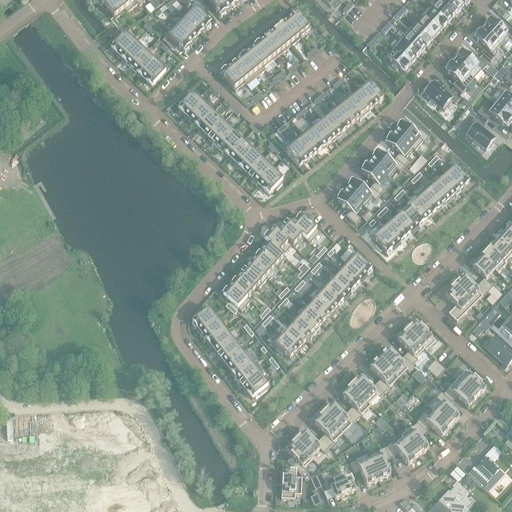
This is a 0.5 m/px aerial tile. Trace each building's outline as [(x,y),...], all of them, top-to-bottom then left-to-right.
[(126,13),(115,0),(101,0),(100,2),(115,21),(125,13),(126,13)] [(145,3),(142,0),(115,0),(126,13),(125,13),(127,15),(138,6),(139,8),(145,3)] [(152,14),(163,4),(159,0),(155,0),(146,9),(152,14)] [(206,0),(218,15),(219,17),(220,17),(221,18),(226,15),(225,13),(230,9),(223,0),(206,0)] [(223,0),(230,9),(240,2),(238,0),(223,0)] [(461,10),(450,0),(442,0),(439,4),(454,18),(461,10)] [(469,2),(467,0),(450,0),(461,10),(464,7),(465,8),(470,4),(468,2),(469,2)] [(454,18),(439,4),(432,12),(431,12),(447,26),(454,18)] [(192,8),(182,18),(184,19),(201,35),(205,30),(206,30),(207,31),(211,27),(210,26),(210,25),(192,8)] [(447,26),(431,12),(432,12),(428,8),(420,17),(422,19),(422,18),(440,34),(442,31),(444,32),(448,28),(447,26)] [(292,19),(287,23),(299,38),(299,39),(300,40),(310,32),(295,14),(294,14),(290,18),(292,19)] [(440,34),(422,18),(422,19),(415,27),(417,28),(432,42),(440,34)] [(184,19),(176,28),(193,43),(201,35),(184,19)] [(486,28),(483,31),(500,47),(509,38),(511,40),(511,38),(511,31),(506,26),(502,31),(491,22),(489,21),(484,26),(486,28)] [(287,23),(278,30),(290,46),(299,39),(299,38),(287,23)] [(122,26),(117,30),(121,35),(126,31),(122,26)] [(176,28),(167,38),(169,39),(183,53),(184,52),(185,54),(189,49),(188,48),(193,43),(176,28)] [(432,42),(417,28),(410,36),(425,50),(426,50),(427,51),(431,46),(430,45),(432,42)] [(278,30),(268,38),(282,55),(283,55),(292,47),(290,46),(278,30)] [(478,33),(474,38),(475,40),(485,50),(481,54),(490,63),(495,58),(492,56),(500,47),(483,31),(480,34),(478,33)] [(425,50),(410,36),(407,33),(399,41),(418,58),(425,50)] [(126,34),(111,50),(121,60),(137,44),(126,34)] [(259,45),(259,46),(273,63),(282,55),(268,38),(259,45)] [(418,58),(399,41),(392,49),(391,49),(393,51),(394,51),(411,66),(418,58)] [(137,44),(121,60),(125,64),(126,65),(125,66),(130,71),(147,53),(137,44)] [(254,49),(249,53),(263,70),(264,70),(273,63),(259,46),(259,45),(258,44),(253,48),(254,49)] [(411,66),(394,51),(393,51),(386,59),(393,65),(391,67),(397,72),(398,70),(403,74),(404,74),(405,75),(410,70),(408,69),(411,66)] [(147,53),(130,71),(135,76),(136,75),(137,75),(138,76),(141,79),(157,63),(156,63),(147,53)] [(249,53),(240,60),(256,80),(265,72),(264,70),(263,70),(249,53)] [(482,72),(487,67),(477,59),(473,63),(462,54),(462,55),(460,53),(455,58),(457,60),(454,63),(473,80),(481,72),(482,72)] [(240,60),(231,68),(245,85),(244,86),(246,88),(256,80),(240,60)] [(157,63),(141,79),(151,89),(169,71),(158,61),(156,63),(157,63)] [(296,62),(291,66),(292,68),(295,71),(299,67),(296,62)] [(473,80),(454,63),(451,66),(450,65),(445,70),(446,72),(456,82),(452,87),(462,95),(466,90),(465,89),(473,80)] [(231,68),(221,76),(235,93),(242,88),(244,86),(245,85),(231,68)] [(369,84),(359,92),(373,109),(383,102),(370,86),(369,84)] [(502,94),(495,104),(511,117),(511,101),(507,98),(511,93),(501,85),(497,90),(502,94)] [(426,94),(425,96),(430,101),(429,102),(435,108),(437,106),(444,113),(452,103),(455,106),(459,101),(450,92),(446,97),(434,86),(432,87),(430,87),(426,92),(426,94)] [(359,92),(350,99),(365,118),(370,114),(369,113),(373,109),(359,92)] [(184,104),(178,111),(188,120),(202,106),(192,96),(190,98),(188,96),(183,103),(184,104)] [(341,107),(355,124),(359,121),(360,122),(365,118),(350,99),(349,100),(341,107)] [(481,109),(477,114),(487,122),(491,117),(505,128),(506,127),(507,129),(511,123),(510,122),(511,119),(511,117),(495,104),(487,113),(481,109)] [(339,105),(329,113),(332,117),(333,116),(345,132),(355,124),(341,107),(339,105)] [(189,121),(188,122),(193,127),(194,126),(198,130),(212,116),(202,106),(188,120),(189,121)] [(212,116),(198,130),(208,140),(222,125),(212,116)] [(324,124),(323,124),(336,139),(345,132),(333,116),(332,117),(329,119),(324,124)] [(474,127),(466,136),(473,143),(472,144),(478,150),(480,148),(485,152),(486,151),(489,151),(493,146),(492,144),(493,142),(481,132),(485,127),(475,119),(471,124),(474,127)] [(313,130),(327,147),(336,139),(323,124),(324,124),(323,122),(321,123),(313,130)] [(222,125),(208,140),(212,143),(213,144),(212,145),(217,150),(232,135),(232,134),(222,125)] [(402,126),(394,135),(413,151),(415,153),(423,143),(425,144),(429,139),(419,131),(415,136),(402,126)] [(307,131),(302,135),(317,155),(327,147),(313,130),(311,127),(307,131)] [(232,135),(217,150),(222,155),(224,154),(225,155),(228,159),(242,144),(233,136),(232,135)] [(302,135),(292,143),(308,162),(317,155),(302,135)] [(394,135),(386,145),(399,156),(395,160),(404,168),(409,163),(405,160),(413,151),(394,135)] [(242,144),(228,159),(238,168),(254,152),(243,142),(242,144)] [(292,143),(283,151),(291,160),(298,170),(308,162),(292,143)] [(271,145),(267,149),(271,153),(273,152),(275,149),(271,145)] [(254,152),(238,168),(248,178),(262,163),(264,162),(254,152)] [(378,154),(370,164),(387,178),(387,179),(388,180),(396,171),(400,174),(404,168),(395,160),(391,165),(378,154)] [(421,158),(409,172),(413,176),(427,163),(421,158)] [(262,163),(248,178),(252,181),(253,182),(252,183),(257,188),(258,187),(272,173),(262,163)] [(370,164),(362,173),(375,184),(371,189),(380,197),(384,192),(379,188),(387,179),(387,178),(370,164)] [(444,176),(445,178),(446,178),(459,193),(459,192),(464,189),(468,185),(464,180),(466,179),(460,172),(459,174),(454,168),(444,176)] [(272,173),(258,187),(263,192),(269,197),(275,190),(277,192),(282,186),(281,184),(282,182),(272,173)] [(446,178),(445,178),(437,186),(450,201),(454,197),(456,198),(461,194),(459,192),(459,193),(446,178)] [(354,183),(345,193),(362,207),(362,208),(364,209),(372,200),(376,202),(380,197),(371,189),(367,194),(354,183)] [(450,201),(437,186),(436,187),(434,185),(427,192),(426,192),(441,209),(440,209),(442,210),(447,206),(445,205),(450,201)] [(426,192),(427,192),(425,190),(415,198),(418,202),(419,202),(432,217),(436,213),(440,209),(441,209),(426,192)] [(345,193),(337,202),(350,213),(346,218),(355,226),(360,221),(355,216),(362,208),(362,207),(345,193)] [(419,202),(418,202),(410,209),(423,224),(431,217),(432,217),(419,202)] [(423,224),(410,209),(401,217),(414,232),(418,228),(419,230),(424,226),(423,224)] [(414,232),(401,217),(392,225),(406,242),(411,237),(410,236),(414,232)] [(296,224),(292,228),(292,229),(304,240),(303,240),(310,245),(319,234),(301,218),(300,219),(299,218),(295,222),(296,223),(296,224)] [(392,225),(390,223),(381,231),(396,248),(400,245),(401,246),(406,242),(392,225)] [(292,229),(292,228),(287,224),(283,229),(278,235),(292,247),(292,248),(294,250),(303,240),(304,240),(292,229)] [(396,248),(381,231),(380,232),(376,227),(368,234),(373,239),(372,239),(377,245),(375,247),(381,253),(382,252),(388,258),(392,253),(391,252),(396,248)] [(278,235),(274,231),(268,237),(264,242),(268,246),(269,245),(283,258),(283,257),(292,248),(292,247),(278,235)] [(511,238),(506,233),(498,242),(511,255),(511,238)] [(511,255),(498,242),(490,250),(505,264),(511,256),(511,255)] [(269,245),(268,246),(260,255),(259,256),(276,270),(277,270),(286,260),(283,257),(283,258),(269,245)] [(336,246),(331,252),(335,256),(341,250),(336,246)] [(490,250),(481,260),(494,272),(498,275),(506,266),(505,264),(490,250)] [(344,265),(346,266),(362,281),(366,277),(368,278),(372,273),(364,266),(366,264),(360,259),(358,260),(353,255),(344,265)] [(276,270),(259,256),(255,260),(256,260),(255,260),(254,259),(250,264),(251,265),(250,266),(267,281),(268,283),(278,272),(277,270),(276,270)] [(481,260),(472,270),(484,281),(479,285),(488,294),(493,288),(485,282),(494,272),(481,260)] [(303,265),(298,271),(301,274),(304,277),(309,271),(303,265)] [(267,281),(250,266),(245,272),(241,276),(256,290),(258,291),(267,281)] [(346,266),(338,275),(356,291),(360,286),(359,285),(362,281),(346,266)] [(356,291),(338,275),(330,283),(330,284),(346,299),(350,295),(351,296),(356,291)] [(256,290),(241,276),(241,277),(236,282),(232,287),(247,300),(247,299),(256,290)] [(463,279),(454,288),(473,307),(482,299),(483,299),(483,298),(487,294),(488,294),(479,285),(475,290),(463,279)] [(330,284),(330,283),(328,282),(320,291),(321,293),(322,293),(338,308),(339,309),(344,304),(342,303),(346,299),(330,284)] [(251,303),(247,299),(247,300),(232,287),(228,291),(222,297),(241,314),(251,303)] [(454,288),(445,297),(456,308),(448,316),(456,324),(473,307),(454,288)] [(322,293),(321,293),(313,302),(315,303),(330,316),(338,308),(322,293)] [(315,303),(308,311),(307,312),(322,325),(326,321),(330,316),(315,303)] [(487,318),(493,324),(502,315),(496,309),(487,318)] [(201,335),(219,321),(210,310),(206,313),(205,311),(198,316),(199,318),(192,324),(193,324),(191,325),(195,330),(196,329),(197,330),(201,335)] [(307,312),(308,311),(306,310),(297,319),(315,335),(320,330),(318,329),(322,326),(322,325),(307,312)] [(315,335),(297,319),(289,328),(306,343),(309,339),(311,340),(315,335)] [(209,346),(227,332),(219,321),(201,335),(200,336),(204,342),(206,341),(209,346)] [(478,338),(491,328),(485,321),(473,332),(478,338)] [(511,325),(509,322),(500,333),(508,340),(508,339),(511,342),(511,325)] [(416,324),(406,333),(424,351),(426,353),(435,344),(416,324)] [(306,343),(289,328),(281,336),(281,337),(298,352),(302,347),(306,343)] [(218,357),(236,343),(227,332),(209,346),(210,346),(218,356),(217,356),(218,357)] [(415,360),(424,351),(406,333),(397,342),(408,354),(404,358),(412,367),(417,362),(415,360)] [(281,337),(281,336),(280,335),(271,344),(277,350),(275,351),(281,357),(283,355),(289,361),(294,356),(293,356),(298,352),(281,337)] [(511,354),(496,340),(486,350),(506,368),(511,361),(511,354)] [(244,354),(244,353),(236,343),(218,357),(221,361),(222,361),(226,367),(244,354)] [(251,366),(251,367),(255,364),(246,352),(244,353),(244,354),(226,367),(231,373),(231,374),(235,378),(251,366)] [(414,369),(412,367),(404,358),(399,363),(388,352),(379,361),(398,380),(407,372),(409,374),(414,369)] [(389,389),(398,380),(379,361),(369,370),(381,381),(376,386),(384,394),(389,389)] [(432,375),(440,367),(435,362),(427,371),(432,375)] [(243,389),(259,377),(251,367),(251,366),(235,378),(235,379),(234,380),(238,385),(239,384),(240,384),(239,384),(243,389)] [(440,367),(432,375),(437,380),(445,371),(440,367)] [(417,370),(412,376),(422,385),(427,379),(417,370)] [(465,372),(457,382),(477,400),(486,391),(465,372)] [(266,390),(270,387),(261,375),(259,377),(243,389),(243,390),(244,390),(247,394),(252,401),(259,395),(260,397),(267,392),(266,390)] [(379,399),(384,394),(376,386),(371,390),(360,379),(351,388),(368,406),(369,406),(377,397),(379,399)] [(477,400),(457,382),(448,391),(443,396),(452,404),(456,399),(468,410),(477,400)] [(368,406),(351,388),(342,397),(353,409),(348,413),(356,422),(361,417),(370,407),(369,406),(368,406)] [(447,409),(452,404),(443,396),(441,394),(436,400),(442,405),(434,414),(450,429),(459,420),(447,409)] [(402,408),(408,398),(403,395),(397,404),(402,408)] [(352,427),(356,422),(348,413),(343,418),(332,407),(323,416),(342,435),(351,426),(352,427)] [(450,429),(434,414),(425,423),(421,420),(416,425),(417,425),(425,433),(430,428),(441,439),(450,429)] [(342,435),(323,416),(314,425),(325,436),(320,441),(329,449),(334,444),(333,444),(342,435)] [(375,424),(380,429),(387,423),(382,418),(375,424)] [(425,434),(425,433),(417,425),(401,438),(402,440),(402,439),(418,459),(428,451),(418,438),(425,434)] [(324,454),(329,449),(320,441),(315,446),(304,434),(295,443),(311,459),(320,451),(324,454)] [(418,459),(402,439),(402,440),(393,447),(391,445),(385,449),(390,460),(392,460),(398,454),(408,467),(418,459)] [(311,459),(295,443),(286,453),(297,464),(292,468),(301,477),(306,472),(304,470),(313,461),(311,459)] [(384,463),(390,460),(385,449),(379,452),(381,457),(369,462),(378,483),(390,478),(384,463)] [(504,477),(485,458),(481,462),(482,463),(473,473),(471,472),(467,477),(487,495),(504,477)] [(378,483),(369,462),(358,467),(356,462),(349,465),(354,476),(360,473),(366,488),(378,483)] [(282,474),(281,501),(295,502),(295,497),(301,497),(302,481),(296,480),(296,474),(282,474)] [(322,475),(316,478),(321,489),(327,486),(322,475)] [(335,487),(330,489),(335,501),(356,493),(351,480),(345,482),(343,477),(333,481),(335,487)] [(316,478),(310,481),(315,491),(321,489),(316,478)] [(460,503),(468,494),(456,483),(452,488),(455,492),(452,496),(448,492),(438,503),(447,511),(466,511),(468,511),(460,503)] [(315,506),(320,504),(317,496),(312,497),(315,506)] [(447,511),(438,503),(430,511),(447,511)]
